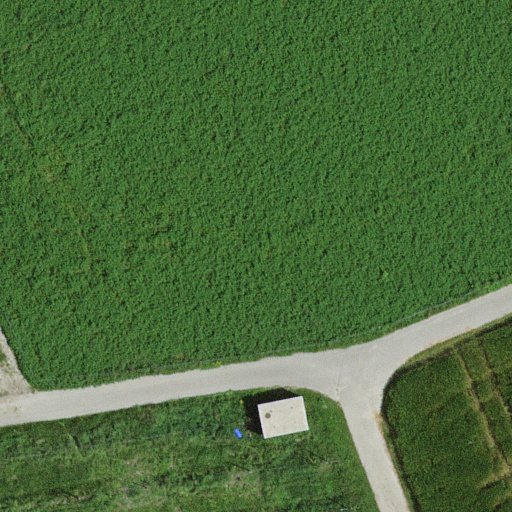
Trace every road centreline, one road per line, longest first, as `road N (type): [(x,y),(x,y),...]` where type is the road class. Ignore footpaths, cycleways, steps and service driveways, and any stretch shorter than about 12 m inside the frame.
road 1 (track): [(511,299),(319,369),(0,413)]
road 2 (track): [(396,511),(349,362)]
